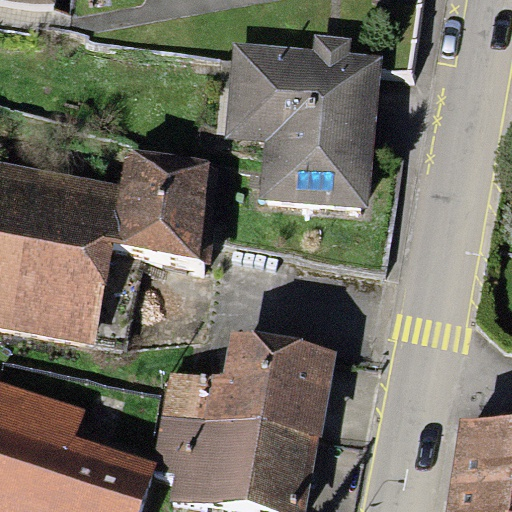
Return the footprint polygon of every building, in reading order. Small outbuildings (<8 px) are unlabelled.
[(316,57),(230,56),(230,137),(268,138),(267,214),(371,215),(372,67),(345,67),(345,45),(316,44),(316,57)] [(216,170),(136,157),(122,246),(202,259),(216,170)] [(0,327),(84,345),(115,195),(0,171),(0,327)] [(215,382),(209,416),(319,436),(334,352),(236,335),(227,384),(215,382)] [(209,416),(215,382),(173,374),(167,409),(209,416)] [(0,509),(9,511),(51,511),(73,444),(82,418),(0,390),(0,509)] [(305,511),(319,436),(209,416),(167,409),(157,467),(182,472),(178,494),(282,511),(305,511)] [(511,511),(511,434),(465,428),(453,511),(511,511)] [(131,511),(146,468),(73,444),(51,511),(131,511)]
